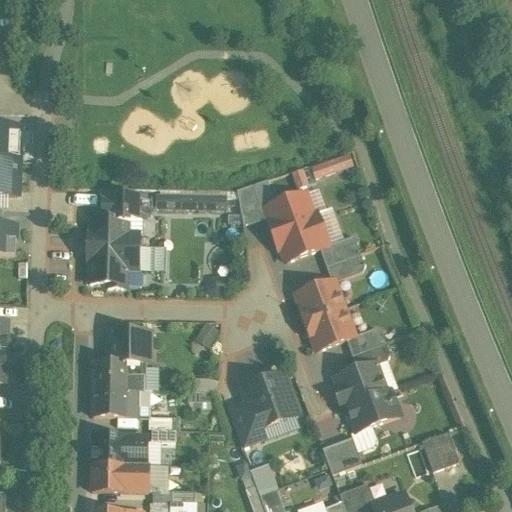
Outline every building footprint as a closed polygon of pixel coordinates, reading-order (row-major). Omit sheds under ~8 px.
[(350,159),(312,173),(316,182),(354,169),(350,159)] [(19,165),(0,163),(0,198),(17,199),(19,165)] [(302,174),(294,177),(299,193),(308,190),(302,174)] [(293,179),(275,186),(278,195),(296,189),(293,179)] [(268,184),(238,194),(244,229),(270,220),(267,212),(277,208),(268,184)] [(312,193),(318,212),(326,209),(321,191),(312,193)] [(277,208),(267,212),(270,220),(272,226),(269,227),(279,254),(282,253),(287,266),(321,254),(330,250),(330,249),(318,218),(333,212),(333,211),(314,218),(306,197),(277,208)] [(13,200),(0,199),(0,211),(12,212),(13,200)] [(145,201),(105,199),(104,223),(128,224),(128,221),(144,222),(145,201)] [(227,201),(157,200),(157,212),(227,213),(227,201)] [(104,223),(92,223),(92,238),(89,238),(89,241),(92,241),(91,261),(89,261),(89,263),(91,263),(90,287),(108,288),(108,292),(138,292),(142,288),(142,277),(139,273),(140,238),(128,238),(128,224),(104,223)] [(16,229),(0,228),(0,259),(15,260),(16,243),(15,243),(16,229)] [(354,240),(330,249),(330,250),(321,254),(327,271),(361,258),(354,240)] [(361,258),(327,271),(332,286),(333,287),(336,286),(363,276),(365,270),(361,258)] [(332,286),(298,299),(305,320),(304,320),(307,327),(346,313),(336,286),(333,287),(332,286)] [(346,313),(307,327),(309,334),(311,334),(319,355),(347,344),(353,342),(353,341),(356,339),(346,313)] [(356,339),(353,341),(353,342),(347,344),(353,359),(387,347),(382,334),(377,332),(356,339)] [(111,367),(146,367),(150,367),(150,336),(111,336),(111,367)] [(387,347),(353,359),(358,374),(372,368),(373,370),(388,364),(391,358),(387,347)] [(145,395),(146,367),(111,367),(95,366),(95,393),(138,394),(145,395)] [(358,374),(337,382),(340,392),(336,393),(341,408),(345,407),(347,412),(387,397),(381,381),(376,378),(373,370),(372,368),(358,374)] [(283,378),(244,393),(249,408),(259,434),(261,433),(298,419),(290,395),(291,392),(289,385),(285,384),(283,378)] [(138,394),(95,393),(94,420),(137,421),(138,394)] [(347,412),(346,413),(349,419),(350,418),(357,436),(401,420),(392,395),(387,397),(347,412)] [(249,408),(230,415),(242,449),(263,441),(261,433),(259,434),(249,408)] [(174,422),(150,421),(150,433),(173,434),(174,422)] [(463,432),(423,446),(434,476),(460,467),(449,438),(463,433),(463,432)] [(173,434),(152,434),(152,446),(176,446),(176,434),(173,434)] [(148,442),(94,441),(93,467),(94,467),(149,468),(147,468),(148,442)] [(353,442),(323,453),(333,479),(363,468),(353,442)] [(149,468),(94,467),(93,492),(93,494),(136,495),(136,485),(148,485),(149,468)] [(273,482),(257,488),(260,499),(276,492),(273,482)] [(368,487),(340,498),(343,505),(345,511),(374,511),(374,509),(376,508),(368,487)] [(276,492),(260,499),(265,511),(284,511),(277,492),(276,492)] [(376,508),(374,509),(374,511),(410,511),(405,497),(376,508)]
